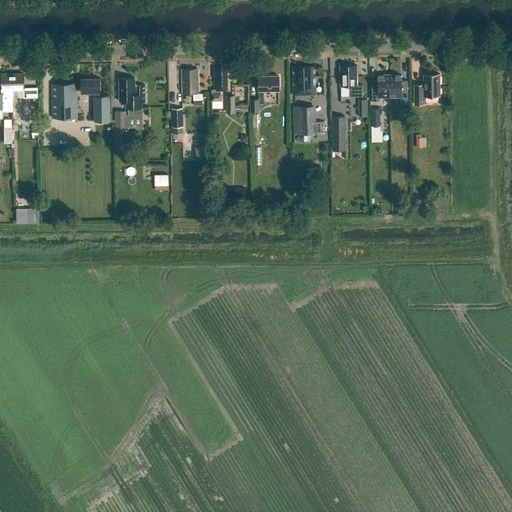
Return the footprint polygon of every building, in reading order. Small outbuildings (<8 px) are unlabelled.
[(363,85),(357,85),(357,65),(340,65),(340,86),(349,86),(349,96),(363,96),(363,85)] [(315,66),(292,67),(293,95),(315,94),(315,66)] [(212,89),(212,93),(212,100),(221,100),(221,90),(227,90),(226,68),(215,69),(215,89),(212,89)] [(186,72),(182,72),(183,93),(198,93),(198,71),(195,71),(195,69),(186,69),(186,72)] [(13,97),(13,74),(1,74),(1,89),(2,89),(2,93),(0,92),(0,107),(2,108),(2,111),(13,111),(13,97)] [(23,88),(24,88),(24,74),(13,74),(13,97),(23,97),(23,88)] [(439,74),(423,74),(424,84),(414,84),(414,104),(424,104),(424,96),(440,96),(439,74)] [(371,81),(372,101),(379,101),(379,97),(390,97),(389,75),(378,75),(378,81),(371,81)] [(389,75),(390,97),(401,97),(401,100),(408,100),(408,80),(402,81),(401,75),(389,75)] [(279,76),(258,76),(258,91),(279,90),(279,76)] [(100,78),(81,78),(81,92),(94,92),(94,121),(110,121),(110,95),(100,95),(100,78)] [(141,94),(135,95),(135,78),(119,78),(119,101),(128,101),(128,108),(129,108),(129,116),(141,116),(141,94)] [(77,83),(52,83),(52,118),(77,118),(77,83)] [(251,111),(259,111),(259,99),(250,99),(251,111)] [(358,115),(369,115),(369,99),(358,99),(358,115)] [(293,107),(293,134),(315,134),(315,107),(293,107)] [(172,133),(183,133),(182,108),(171,108),(172,133)] [(372,141),(382,141),(382,108),(373,108),(372,141)] [(126,109),(115,109),(116,149),(126,149),(126,109)] [(332,121),(332,150),(343,150),(343,121),(332,121)] [(4,127),(4,143),(12,143),(12,127),(4,127)] [(207,147),(196,147),(196,157),(207,157),(207,147)] [(169,189),(169,174),(155,174),(156,189),(169,189)] [(16,209),(17,223),(40,222),(40,209),(16,209)]
